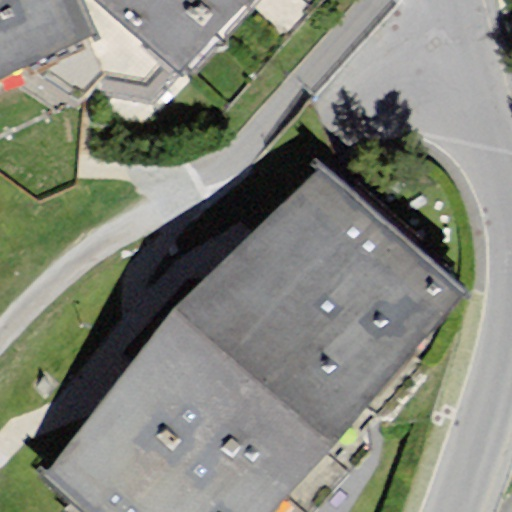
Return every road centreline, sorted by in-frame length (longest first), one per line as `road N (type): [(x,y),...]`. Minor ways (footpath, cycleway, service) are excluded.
road 1 (residential): [(511,250),(449,0)]
road 2 (residential): [(452,511),(511,353)]
